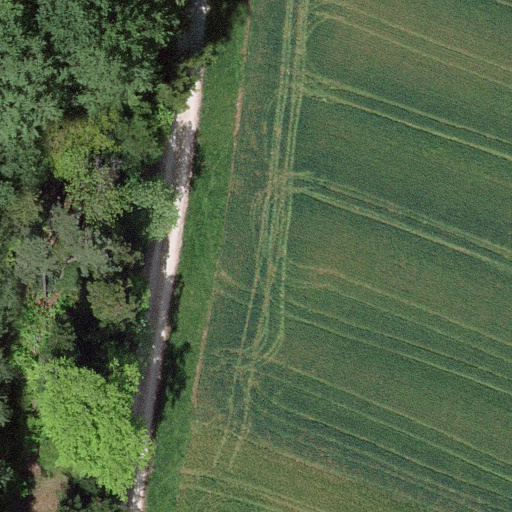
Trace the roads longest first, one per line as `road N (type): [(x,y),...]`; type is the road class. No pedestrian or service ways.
road 1 (track): [(122,511),(185,0)]
road 2 (track): [(131,444),(31,511)]
